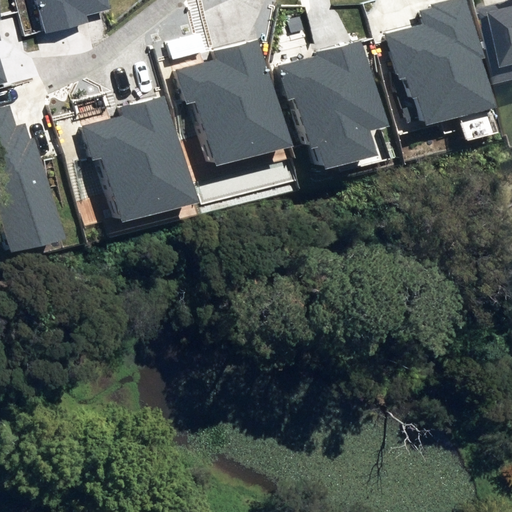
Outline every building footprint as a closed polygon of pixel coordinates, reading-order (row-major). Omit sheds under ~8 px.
[(36,0),(46,34),(88,22),(86,15),(110,8),(107,0),(36,0)] [(494,107),(464,0),(453,0),(419,9),(423,25),(389,34),(401,79),(406,77),(420,127),(494,107)] [(511,1),(476,10),(494,85),(511,80),(511,1)] [(213,59),(176,70),(186,105),(194,102),(213,168),(290,147),(261,41),(212,54),(213,59)] [(323,57),(280,68),(289,100),(297,97),(311,148),(318,146),(324,169),(377,155),(370,129),(388,124),(365,41),(322,53),(323,57)] [(121,115),(84,125),(93,160),(102,158),(120,224),(197,203),(168,97),(119,110),(121,115)] [(0,109),(0,207),(12,251),(64,237),(37,137),(30,139),(26,124),(14,127),(9,107),(0,109)]
